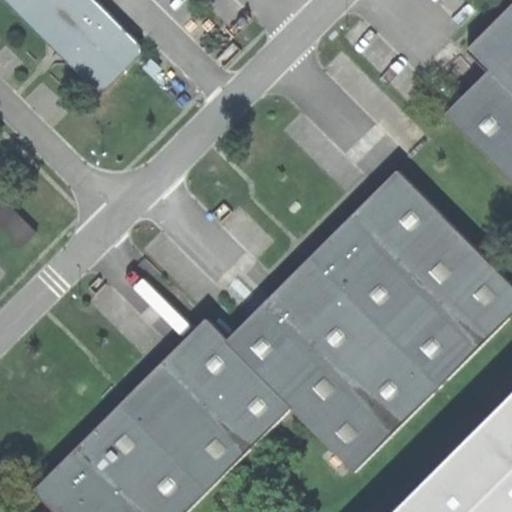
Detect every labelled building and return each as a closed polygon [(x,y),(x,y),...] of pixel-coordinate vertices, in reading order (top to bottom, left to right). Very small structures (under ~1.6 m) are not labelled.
[(105,90),(139,56),(139,46),(92,0),(3,0),(94,90),(105,90)] [(446,111),(511,178),(511,2),(506,8),(467,46),(488,69),(467,90),(446,111)] [(189,511),(292,408),(355,472),(511,316),(511,284),(399,169),(263,304),(229,338),(209,317),(36,490),(58,511),(189,511)] [(0,203),(0,223),(26,249),(40,235),(4,199),(0,203)] [(511,511),(511,399),(399,511),(511,511)]
